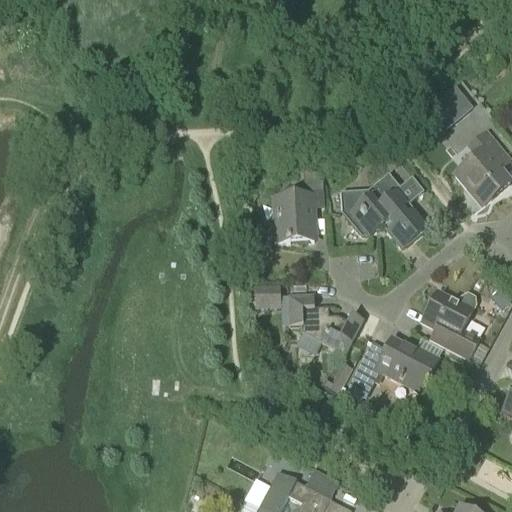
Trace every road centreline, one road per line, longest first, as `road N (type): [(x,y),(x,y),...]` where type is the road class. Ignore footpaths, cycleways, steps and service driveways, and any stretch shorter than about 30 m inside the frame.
road 1 (track): [(511,0),(385,90),(335,113),(253,129),(138,132),(96,142),(51,189),(0,322)]
road 2 (residential): [(337,266),(340,290),(377,312),(461,241),(505,233)]
